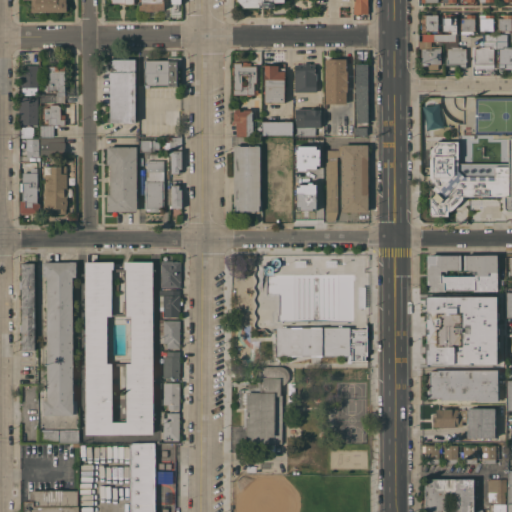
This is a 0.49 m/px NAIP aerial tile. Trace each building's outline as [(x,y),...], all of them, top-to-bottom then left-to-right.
[(30,12),(30,4),(31,4),(31,0),(65,0),(65,3),(66,3),(66,12),(30,12)] [(163,0),(163,9),(157,9),(157,11),(145,11),(145,10),(139,10),(139,3),(140,3),(140,0),(163,0)] [(235,0),(235,8),(273,7),(272,2),(281,2),(281,0),(235,0)] [(367,0),(367,6),(368,6),(368,19),(358,19),(358,15),(354,15),(354,0),(367,0)] [(437,24),(439,24),(439,28),(437,28),(437,31),(420,31),(421,14),(437,15),(437,24)] [(442,31),(442,18),(447,18),(447,14),(456,14),(456,31),(442,31)] [(474,14),(474,31),(473,31),(473,33),(460,33),(460,14),(474,14)] [(493,14),(493,31),(479,31),(479,14),(493,14)] [(497,31),(497,14),(511,14),(511,31),(497,31)] [(444,33),(455,33),(455,41),(444,41),(426,41),(426,42),(429,42),(429,46),(425,46),(425,48),(430,48),(430,46),(440,46),(440,64),(437,64),(437,69),(420,69),(420,48),(418,48),(418,40),(421,40),(421,34),(444,33)] [(496,67),(496,68),(473,68),(473,46),(483,46),(483,41),(481,41),(481,34),(484,34),(484,33),(496,33),(496,67)] [(506,33),(506,46),(511,46),(511,69),(504,69),(504,67),(498,67),(496,67),(496,33),(506,33)] [(454,43),(453,46),(461,46),(461,48),(465,48),(465,58),(467,58),(467,68),(458,68),(458,65),(444,65),(443,65),(443,43),(444,43),(454,43)] [(180,57),(180,66),(178,66),(178,86),(168,86),(168,84),(149,85),(149,87),(144,87),(144,60),(167,60),(167,57),(172,57),(180,57)] [(324,58),(346,58),(346,70),(347,70),(347,91),(346,91),(346,103),(325,103),(324,58)] [(135,122),(109,122),(109,71),(112,71),(112,64),(111,64),(111,59),(135,59),(135,122)] [(246,94),(233,94),(233,62),(241,62),(241,61),(247,61),(247,62),(249,62),(249,65),(255,65),(256,83),(253,83),(254,94),(250,94),(250,96),(246,96),(246,94)] [(293,92),(293,64),(301,64),(301,62),(309,62),(309,64),(315,64),(315,73),(316,73),(316,92),(293,92)] [(367,122),(356,122),(356,110),(355,110),(354,92),(354,82),(354,63),(367,63),(367,122)] [(21,87),(21,64),(37,65),(37,87),(36,87),(36,88),(40,88),(40,92),(36,91),(36,95),(21,94),(22,87),(21,87)] [(264,64),(275,64),(275,65),(278,65),(278,68),(284,67),(284,70),(284,102),(264,102),(264,64)] [(64,66),(64,102),(61,102),(59,102),(40,102),(40,92),(56,92),(56,90),(47,89),(47,90),(44,90),(44,85),(47,85),(47,71),(46,71),(46,65),(58,66),(64,66)] [(19,124),(19,96),(37,96),(37,124),(19,124)] [(60,107),(60,114),(64,114),(64,125),(57,124),(57,127),(54,127),(54,125),(53,125),(53,137),(40,136),(40,125),(47,125),(47,119),(43,119),(44,107),(49,107),(49,104),(57,104),(60,107)] [(295,135),(295,127),(294,127),(294,108),(310,108),(310,109),(320,109),(320,127),(315,127),(315,136),(295,135)] [(236,131),(235,131),(235,126),(235,121),(232,121),(233,110),(234,110),(234,109),(239,109),(239,111),(243,111),(243,109),(251,109),(251,110),(251,120),(252,120),(252,133),(251,133),(251,136),(236,136),(236,131)] [(262,121),(292,121),(292,134),(262,134),(262,121)] [(30,126),(33,127),(33,136),(19,136),(19,126),(30,126)] [(366,127),(366,135),(354,135),(354,127),(366,127)] [(63,137),(63,142),(64,142),(64,156),(40,156),(40,137),(63,137)] [(169,137),(181,137),(181,148),(171,148),(171,150),(181,150),(181,173),(170,173),(170,155),(169,155),(169,148),(169,142),(169,137)] [(25,138),(38,138),(38,156),(29,156),(29,161),(19,161),(19,153),(25,153),(25,138)] [(273,151),(273,149),(267,149),(267,141),(273,141),(273,138),(292,138),(292,151),(273,151)] [(511,138),(511,210),(507,210),(505,210),(504,209),(504,208),(504,206),(504,196),(501,196),(500,197),(488,197),(487,197),(486,196),(474,196),(473,197),(472,197),(471,197),(466,197),(465,196),(462,196),(462,198),(460,201),(452,209),(451,210),(450,210),(447,211),(447,216),(430,216),(430,214),(429,214),(429,186),(432,188),(434,185),(429,181),(429,177),(428,177),(428,175),(428,167),(421,167),(421,149),(428,150),(428,159),(429,159),(429,149),(437,141),(457,141),(457,163),(508,163),(507,138),(511,138)] [(154,139),(154,142),(157,142),(157,151),(139,152),(139,140),(154,139)] [(368,211),(341,212),(341,156),(336,156),(337,211),(334,221),(326,221),(325,211),(325,149),(337,149),(337,145),(341,145),(341,144),(367,144),(368,211)] [(259,146),(259,200),(261,200),(261,211),(258,211),(234,211),(234,206),(233,206),(233,145),(239,145),(239,146),(259,146)] [(317,146),(294,145),(293,169),(316,169),(317,146)] [(136,211),(106,211),(106,194),(110,194),(109,164),(106,164),(106,146),(136,146),(136,211)] [(163,211),(149,211),(149,210),(146,210),(146,208),(144,208),(144,179),(145,179),(145,160),(146,160),(146,155),(161,155),(161,160),(163,160),(163,211)] [(66,173),(66,188),(67,188),(67,197),(66,197),(66,199),(67,199),(67,205),(66,205),(66,208),(65,208),(65,213),(45,213),(45,208),(43,208),(43,199),(44,199),(44,194),(43,194),(43,166),(65,166),(65,173),(66,173)] [(21,200),(21,191),(19,191),(19,183),(22,183),(22,172),(37,172),(36,213),(19,213),(19,200),(21,200)] [(284,180),(284,182),(285,182),(285,184),(284,184),(283,190),(286,190),(286,199),(284,198),(284,207),(279,207),(279,210),(272,210),(272,206),(271,206),(271,208),(268,208),(268,206),(266,206),(266,199),(265,199),(265,180),(284,180)] [(294,209),(314,208),(313,183),(294,183),(294,209)] [(170,202),(170,185),(181,185),(181,208),(170,208),(170,202)] [(497,255),(497,291),(473,291),(473,290),(444,290),(444,291),(426,291),(426,254),(460,254),(460,270),(446,270),(446,271),(440,271),(440,274),(442,274),(442,275),(474,275),(474,274),(476,274),(476,271),(471,271),(471,270),(463,270),(463,255),(497,255)] [(180,261),(180,264),(180,265),(180,270),(180,272),(179,274),(180,274),(180,276),(179,276),(179,278),(180,278),(180,280),(179,280),(179,287),(168,286),(168,287),(165,287),(165,286),(160,286),(161,280),(160,280),(160,278),(161,278),(161,277),(160,277),(160,276),(161,276),(161,274),(160,274),(160,272),(161,272),(161,260),(180,261)] [(73,400),(76,400),(76,414),(73,414),(73,415),(42,415),(42,400),(46,400),(46,276),(41,276),(41,262),(75,261),(75,276),(72,276),(73,400)] [(84,261),(113,261),(113,263),(115,263),(115,267),(113,267),(113,268),(124,268),(124,261),(152,261),(153,434),(85,434),(84,261)] [(34,263),(34,349),(21,349),(20,263),(34,263)] [(179,294),(179,317),(162,317),(163,307),(159,307),(159,290),(166,290),(166,289),(179,290),(179,294)] [(455,299),(455,302),(465,302),(465,320),(453,320),(453,318),(432,318),(432,299),(455,299)] [(179,348),(166,348),(166,343),(159,342),(159,319),(163,319),(163,320),(179,320),(179,348)] [(274,355),(346,355),(346,360),(364,360),(364,327),(274,327),(274,355)] [(432,356),(432,337),(462,337),(462,356),(432,356)] [(489,365),(475,364),(475,361),(473,361),(473,359),(474,359),(474,351),(475,351),(475,344),(485,345),(485,346),(490,346),(489,365)] [(163,356),(166,356),(166,351),(179,351),(179,378),(162,378),(163,356)] [(281,443),(269,443),(269,445),(245,445),(246,427),(243,427),(243,408),(238,408),(238,389),(247,389),(247,383),(256,383),(259,366),(280,366),(283,367),(285,368),(287,370),(288,372),(288,375),(288,377),(288,379),(286,382),(284,384),(282,385),(280,385),(280,393),(282,393),(281,443)] [(497,369),(497,390),(498,390),(498,400),(497,400),(497,401),(475,401),(475,399),(440,399),(440,398),(427,398),(427,390),(428,390),(429,371),(437,371),(437,369),(497,369)] [(163,382),(179,382),(179,409),(167,409),(167,404),(163,404),(163,382)] [(494,438),(466,438),(466,435),(460,435),(460,432),(467,432),(467,423),(466,423),(466,421),(462,421),(462,426),(457,426),(432,426),(432,413),(435,413),(435,409),(441,409),(441,408),(451,409),(457,409),(466,409),(466,407),(494,408),(494,438)] [(177,440),(162,440),(163,417),(166,417),(166,412),(177,412),(177,440)] [(78,440),(38,441),(38,430),(78,429),(78,440)] [(129,511),(129,443),(154,443),(154,470),(172,470),(172,483),(154,483),(154,511),(129,511)] [(495,463),(481,463),(481,444),(495,444),(495,463)] [(438,463),(424,463),(424,445),(438,445),(438,463)] [(457,463),(443,463),(443,445),(457,445),(457,463)] [(476,463),(462,463),(462,445),(476,445),(476,463)] [(473,511),(452,511),(452,492),(445,492),(445,511),(424,511),(424,479),(473,479),(473,511)] [(506,493),(505,493),(505,503),(488,503),(488,479),(505,479),(506,493)] [(23,511),(23,501),(33,501),(33,490),(77,490),(77,505),(78,505),(78,511),(23,511)]
